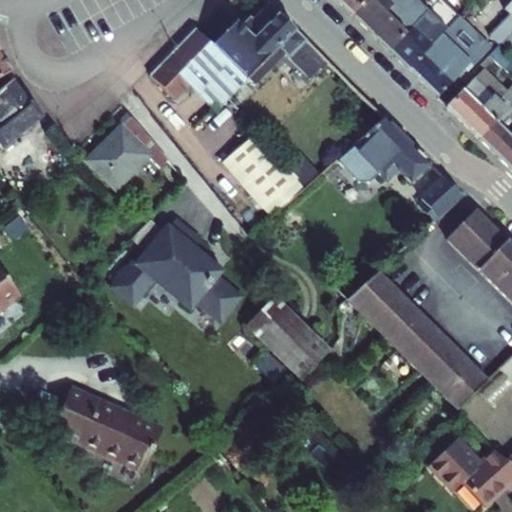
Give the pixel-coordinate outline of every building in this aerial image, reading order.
[(367,0),(336,0),(352,15),(367,0)] [(440,0),(367,0),(352,15),(390,51),(440,0)] [(440,0),(390,51),(406,67),(461,12),(449,0),(440,0)] [(406,67),(432,92),(486,35),(461,12),(406,67)] [(215,122),(270,67),(277,74),(286,65),(289,68),(295,62),(325,93),(337,81),(269,13),(252,28),(249,25),(239,35),(236,31),(212,54),(199,39),(152,84),(178,112),(192,99),(215,122)] [(511,54),(511,26),(497,41),(511,54)] [(0,88),(11,82),(0,63),(0,88)] [(492,95),(468,72),(440,100),(474,133),(507,99),(498,90),(492,95)] [(25,103),(27,101),(16,88),(14,90),(25,103)] [(0,103),(0,150),(6,158),(47,124),(27,101),(25,103),(14,90),(0,103)] [(474,133),(510,169),(511,167),(511,103),(507,99),(474,133)] [(159,159),(129,124),(118,134),(121,138),(87,171),(114,200),(149,168),(149,169),(159,159)] [(412,190),(430,172),(384,128),(339,167),(360,189),(370,189),(380,180),(382,182),(394,172),(412,190)] [(222,172),(261,218),(295,189),(257,143),(222,172)] [(421,207),(439,227),(463,205),(444,186),(421,207)] [(295,189),(261,218),(269,227),(303,198),(295,189)] [(476,277),(506,249),(475,217),(445,246),(476,277)] [(200,247),(174,226),(164,239),(149,258),(135,275),(131,272),(128,276),(124,273),(112,288),(116,291),(113,295),(133,311),(154,285),(190,314),(196,306),(220,325),(238,303),(224,291),(225,290),(215,282),(219,278),(192,257),(200,247)] [(149,258),(164,239),(150,228),(132,244),(149,258)] [(511,313),(511,254),(506,249),(476,277),(511,313)] [(0,317),(21,300),(0,274),(0,317)] [(379,280),(348,309),(456,419),(487,389),(379,280)] [(325,361),(274,302),(244,328),(295,387),(325,361)] [(161,436),(70,394),(51,436),(142,477),(161,436)] [(500,469),(497,465),(482,478),(460,453),(432,477),(454,503),(464,494),(479,511),(489,511),(505,498),(511,505),(511,477),(503,466),(500,469)] [(511,458),(503,466),(511,477),(511,458)]
